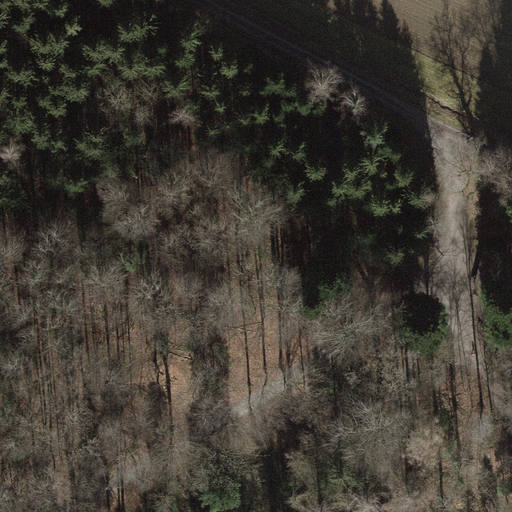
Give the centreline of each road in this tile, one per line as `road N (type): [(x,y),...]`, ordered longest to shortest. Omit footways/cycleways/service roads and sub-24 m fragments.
road 1 (track): [(444,261),(257,402),(56,511)]
road 2 (track): [(455,137),(450,238),(396,432),(405,511)]
road 3 (track): [(204,0),(511,160)]
road 4 (track): [(444,261),(511,418)]
